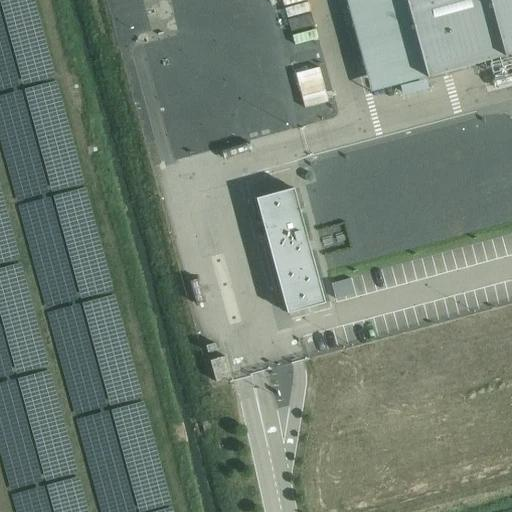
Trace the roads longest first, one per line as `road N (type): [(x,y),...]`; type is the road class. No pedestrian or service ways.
road 1 (unknown): [(280,475),(223,176),(228,163),(511,89)]
road 2 (unknown): [(280,475),(312,327),(349,309),(511,268)]
